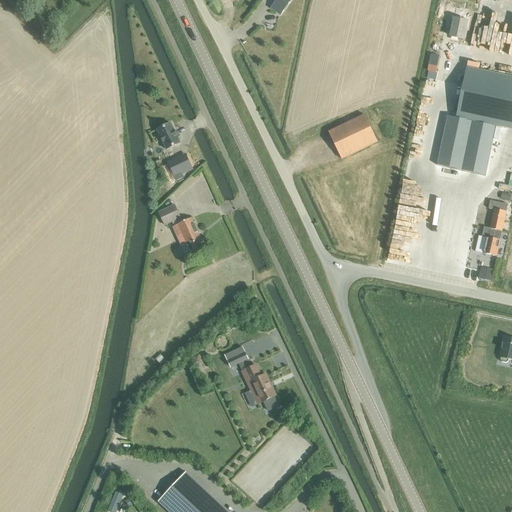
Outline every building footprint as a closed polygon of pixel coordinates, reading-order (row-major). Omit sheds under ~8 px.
[(277,0),(270,9),(279,16),(291,0),(277,0)] [(495,44),(495,45),(509,47),(509,50),(511,50),(511,6),(489,3),(482,41),(495,44)] [(442,5),(440,14),(447,15),(448,15),(450,7),(442,5)] [(450,37),(451,37),(463,40),(467,22),(466,22),(467,15),(460,13),(459,20),(455,20),(454,19),(450,37)] [(456,49),(454,59),(465,61),(467,52),(456,49)] [(427,71),(436,73),(439,57),(431,55),(427,71)] [(511,129),(511,78),(467,68),(456,119),(448,117),(437,166),(485,176),(495,126),(511,129)] [(328,133),(341,160),(377,142),(364,115),(328,133)] [(180,144),(179,140),(171,124),(157,130),(167,150),(180,144)] [(181,173),(192,167),(186,155),(167,163),(176,182),(183,178),(181,173)] [(502,193),(500,199),(510,201),(511,195),(502,193)] [(484,228),(484,229),(501,233),(502,232),(508,205),(490,201),(488,209),(494,210),(490,229),(484,228)] [(159,213),(165,226),(180,219),(175,207),(174,206),(159,213)] [(406,232),(430,233),(430,226),(437,226),(437,219),(406,218),(406,232)] [(173,228),(186,257),(205,248),(191,219),(173,228)] [(454,234),(465,234),(466,225),(454,224),(454,234)] [(501,233),(484,229),(482,237),(487,238),(484,254),(496,257),(500,241),(501,233)] [(481,272),(479,279),(491,282),(493,274),(493,271),(481,268),(481,272)] [(511,339),(504,338),(500,358),(501,358),(500,361),(502,363),(506,364),(508,362),(509,360),(511,360),(511,339)] [(242,348),(224,356),(230,368),(247,359),(242,348)] [(242,362),(239,364),(243,372),(242,372),(251,392),(254,391),(260,404),(264,402),(268,412),(279,407),(274,397),(276,397),(271,388),(270,389),(268,384),(269,384),(265,376),(261,378),(255,366),(246,370),(242,362)] [(158,502),(168,511),(227,511),(186,473),(158,502)] [(109,511),(117,511),(123,497),(116,494),(109,511)]
